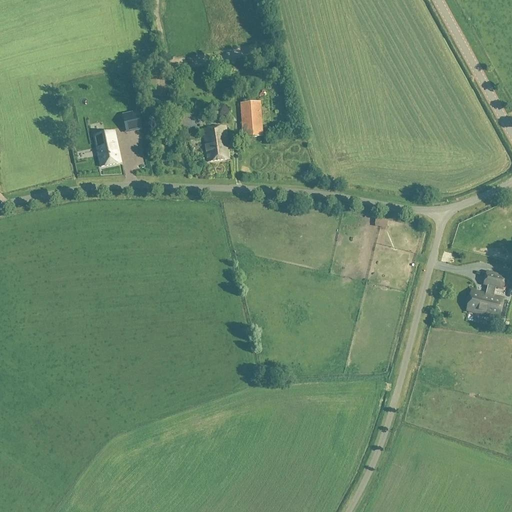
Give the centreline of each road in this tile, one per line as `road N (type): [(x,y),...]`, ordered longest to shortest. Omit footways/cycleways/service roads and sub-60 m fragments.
road 1 (unclassified): [(443,211),(288,191),(131,185),(0,205)]
road 2 (unclassified): [(349,511),(395,399),(443,211)]
road 3 (tertiary): [(511,136),(435,0)]
